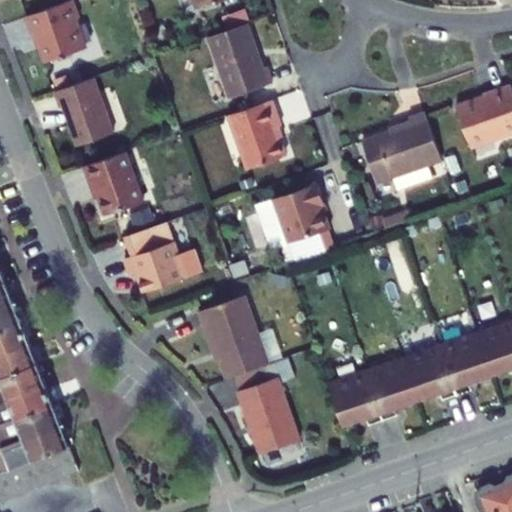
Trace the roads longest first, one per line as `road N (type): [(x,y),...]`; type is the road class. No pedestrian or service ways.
road 1 (residential): [(231,511),(214,461),(178,403),(79,295),(0,99)]
road 2 (tertiary): [(296,511),(511,435)]
road 3 (residential): [(363,0),(431,20),(511,19)]
